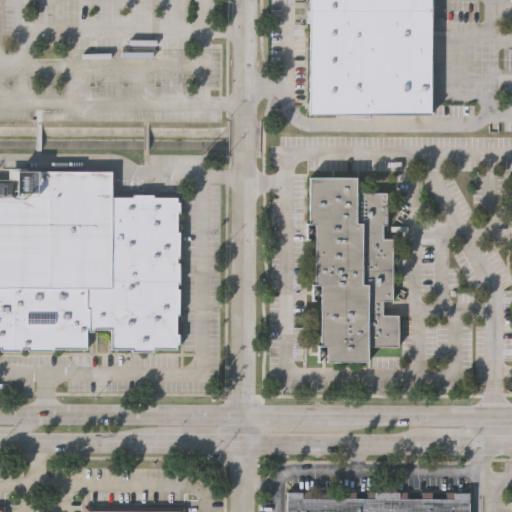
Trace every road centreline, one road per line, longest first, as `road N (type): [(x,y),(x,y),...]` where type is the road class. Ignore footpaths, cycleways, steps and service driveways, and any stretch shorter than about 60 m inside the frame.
road 1 (secondary): [(0,445),(511,445)]
road 2 (residential): [(245,0),(243,414)]
road 3 (secondary): [(243,414),(0,415)]
road 4 (secondary): [(491,416),(362,415)]
